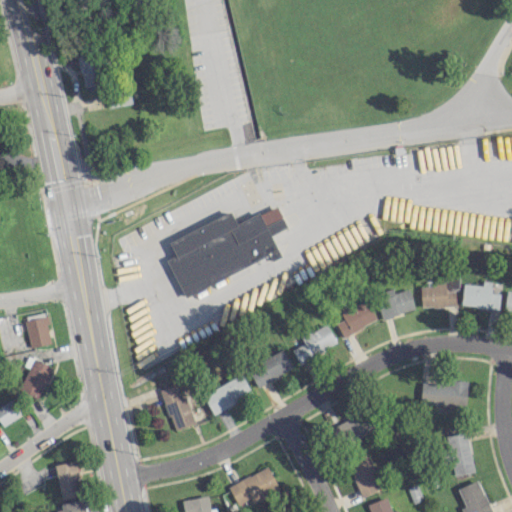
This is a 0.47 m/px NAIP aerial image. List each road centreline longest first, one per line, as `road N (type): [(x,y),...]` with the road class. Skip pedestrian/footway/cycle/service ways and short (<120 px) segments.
road 1 (residential): [(64,186),(511,114)]
road 2 (primary): [(42,88),(128,511)]
road 3 (residential): [(123,478),(188,468),(398,352),(442,337),(511,342)]
road 4 (residential): [(108,402),(0,476)]
